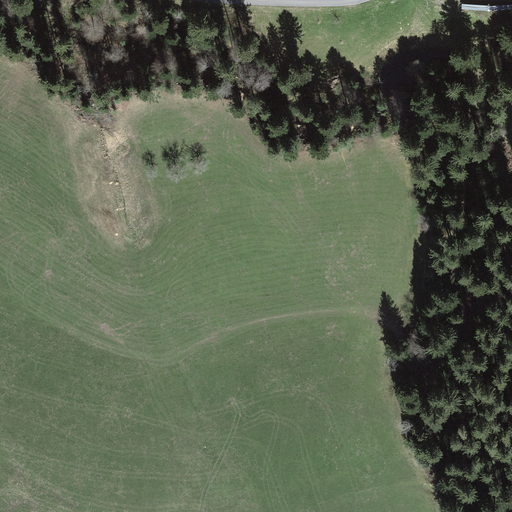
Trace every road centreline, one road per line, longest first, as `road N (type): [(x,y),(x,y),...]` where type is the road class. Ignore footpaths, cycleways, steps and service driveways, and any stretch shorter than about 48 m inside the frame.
road 1 (track): [(401,331),(419,357),(459,339),(511,265)]
road 2 (unclassified): [(354,0),(229,0)]
